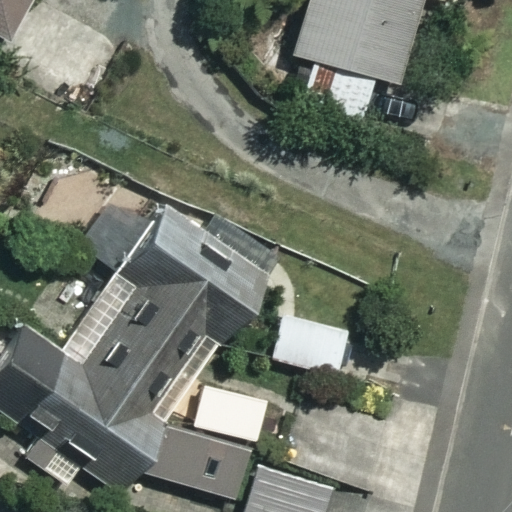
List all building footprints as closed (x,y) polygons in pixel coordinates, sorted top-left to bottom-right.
[(0,0),(0,37),(19,0),(0,0)] [(19,0),(0,37),(0,49),(4,52),(0,60),(0,70),(83,114),(120,45),(34,0),(19,0)] [(284,0),(273,46),(297,52),(284,103),(350,120),(362,68),(385,74),(403,0),(284,0)] [(9,314),(0,328),(0,427),(19,439),(25,430),(71,459),(65,468),(113,498),(129,472),(223,496),(238,441),(161,421),(165,414),(146,401),(186,337),(206,350),(258,267),(108,172),(64,241),(98,262),(49,340),(9,314)] [(335,328),(269,311),(258,354),(324,371),(335,328)] [(297,511),(308,481),(248,461),(236,498),(279,511),(297,511)]
